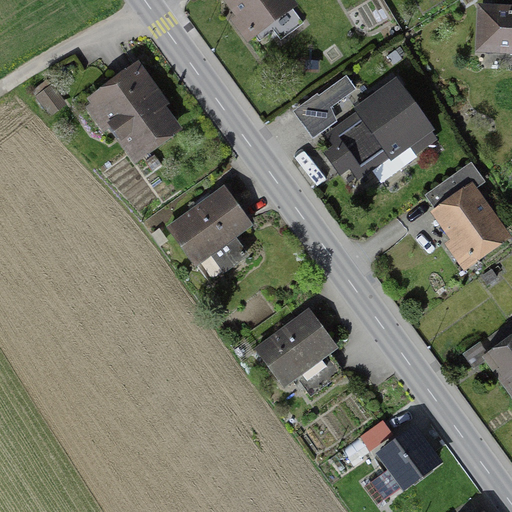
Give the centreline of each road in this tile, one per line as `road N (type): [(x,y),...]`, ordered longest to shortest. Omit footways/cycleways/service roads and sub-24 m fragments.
road 1 (tertiary): [(141,0),(511,511)]
road 2 (track): [(0,103),(147,8)]
